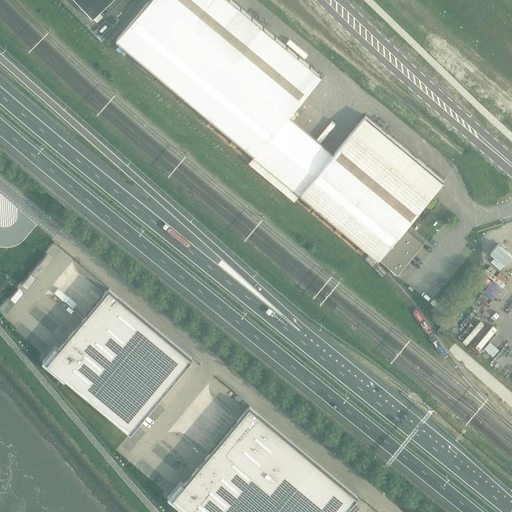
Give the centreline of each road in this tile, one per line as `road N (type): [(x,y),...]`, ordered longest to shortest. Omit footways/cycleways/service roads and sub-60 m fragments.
road 1 (motorway): [(0,128),(471,511)]
road 2 (unclassified): [(393,511),(0,185)]
road 3 (motorway): [(295,336),(227,260),(0,58)]
road 4 (motorway): [(295,336),(0,96)]
road 5 (motorway): [(511,511),(295,336)]
road 6 (unclassified): [(318,0),(481,138)]
road 7 (unclassified): [(481,138),(341,0)]
